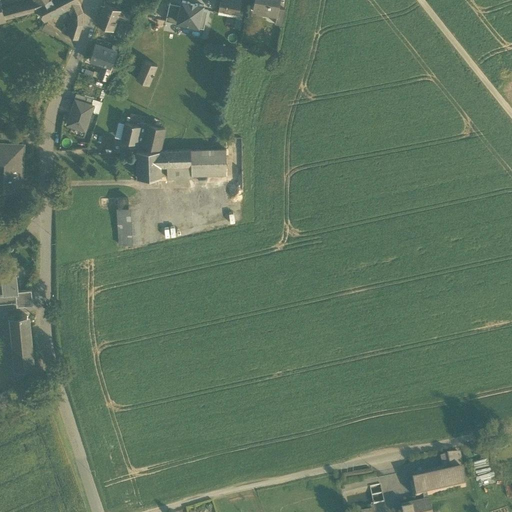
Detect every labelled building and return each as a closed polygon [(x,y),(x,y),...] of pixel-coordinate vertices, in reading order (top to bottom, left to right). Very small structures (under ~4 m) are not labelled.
[(37,6),(39,5),(35,0),(34,2),(3,10),(5,19),(37,10),(36,7),(37,6)] [(44,20),(59,13),(51,0),(47,0),(39,5),(37,6),(44,20)] [(76,0),(51,0),(59,13),(70,7),(78,2),(76,0)] [(181,5),(178,21),(197,25),(198,25),(202,8),(202,5),(182,0),(181,5)] [(220,0),(219,9),(228,10),(237,12),(238,12),(239,4),(240,0),(220,0)] [(276,15),(278,8),(279,0),(254,0),(252,11),(276,15)] [(62,32),(77,40),(82,24),(82,12),(78,2),(70,7),(73,13),(72,23),(70,29),(65,27),(62,32)] [(97,24),(113,30),(117,17),(120,9),(104,3),(97,24)] [(178,21),(181,5),(169,3),(165,20),(177,23),(178,21)] [(237,12),(237,14),(243,16),(245,5),(239,4),(238,12),(237,12)] [(198,25),(197,25),(196,27),(203,28),(207,10),(202,8),(198,25)] [(274,23),(282,24),(285,9),(278,8),(276,15),(274,23)] [(118,31),(125,33),(130,17),(131,13),(120,9),(117,17),(122,19),(118,31)] [(241,28),(243,16),(237,14),(236,14),(236,17),(234,26),(241,28)] [(90,59),(103,64),(105,59),(98,57),(102,47),(102,46),(95,44),(90,59)] [(105,59),(103,64),(111,67),(116,51),(102,46),(102,47),(98,57),(105,59)] [(136,80),(148,85),(156,65),(145,60),(136,80)] [(106,80),(109,72),(111,67),(103,64),(98,78),(106,80)] [(91,105),(93,99),(76,94),(74,99),(75,100),(91,105)] [(67,125),(85,131),(93,106),(91,105),(75,100),(67,125)] [(121,140),(137,144),(138,137),(140,126),(125,123),(121,140)] [(148,125),(145,139),(151,140),(154,126),(148,125)] [(165,128),(154,126),(151,140),(149,147),(161,149),(161,147),(165,128)] [(0,165),(5,161),(0,160),(0,131),(14,132),(13,147),(23,142),(24,130),(0,128),(0,165)] [(0,146),(13,147),(14,132),(0,131),(0,146)] [(149,147),(151,140),(145,139),(138,137),(137,144),(149,147)] [(4,190),(5,161),(0,165),(0,194),(23,196),(25,142),(23,142),(13,147),(21,147),(19,191),(4,190)] [(4,190),(19,191),(21,147),(13,147),(0,146),(0,160),(5,161),(4,190)] [(167,163),(167,179),(192,178),(192,175),(227,174),(226,149),(190,150),(160,151),(161,163),(167,163)] [(136,152),(137,180),(161,179),(161,163),(160,151),(136,152)] [(128,199),(117,199),(118,208),(128,208),(128,199)] [(132,208),(128,208),(118,208),(117,208),(119,245),(140,244),(138,208),(132,208)] [(0,302),(16,301),(21,300),(20,290),(16,290),(15,275),(4,276),(4,275),(0,275),(0,302)] [(31,289),(20,290),(21,300),(16,301),(17,305),(33,303),(31,289)] [(12,318),(17,367),(32,366),(27,316),(12,318)] [(412,484),(415,498),(423,497),(427,496),(466,487),(463,473),(464,473),(460,454),(440,458),(443,469),(411,476),(412,484)] [(400,511),(431,511),(429,502),(428,502),(424,503),(400,508),(400,511)]
